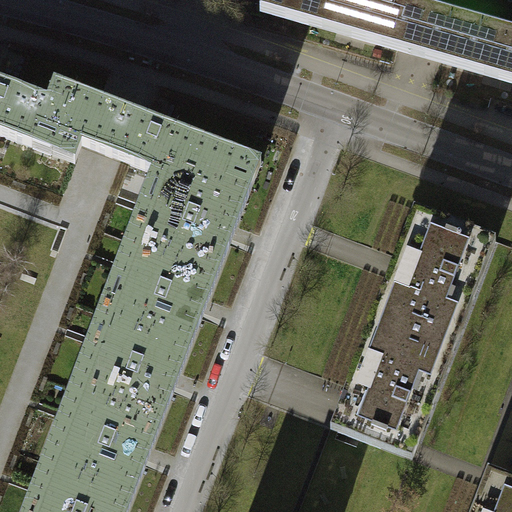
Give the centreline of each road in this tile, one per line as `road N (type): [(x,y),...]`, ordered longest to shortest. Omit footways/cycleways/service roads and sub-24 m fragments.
road 1 (residential): [(180,511),(333,108)]
road 2 (residential): [(16,0),(153,40),(333,108)]
road 3 (residential): [(333,108),(511,173)]
